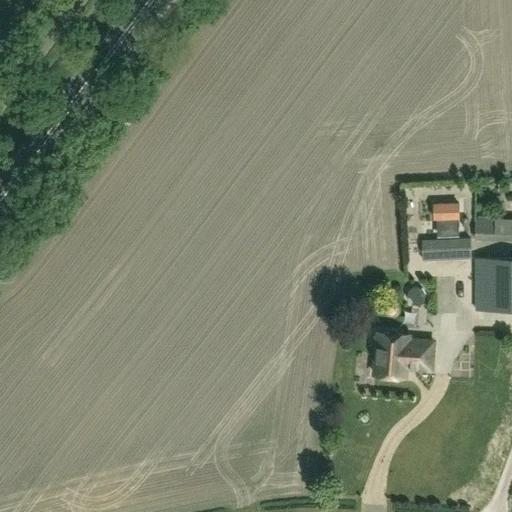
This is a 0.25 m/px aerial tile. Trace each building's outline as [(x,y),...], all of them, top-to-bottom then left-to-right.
[(458,224),(458,210),(434,211),(434,225),(458,224)] [(511,219),(476,220),(476,239),(511,239),(511,219)] [(422,241),(423,260),(471,257),(470,238),(422,241)] [(511,309),(511,257),(477,258),(476,309),(511,309)] [(408,335),(377,333),(377,336),(373,337),(373,345),(376,347),(374,375),(404,378),(405,366),(411,367),(411,369),(430,370),(433,342),(407,340),(408,335)]
